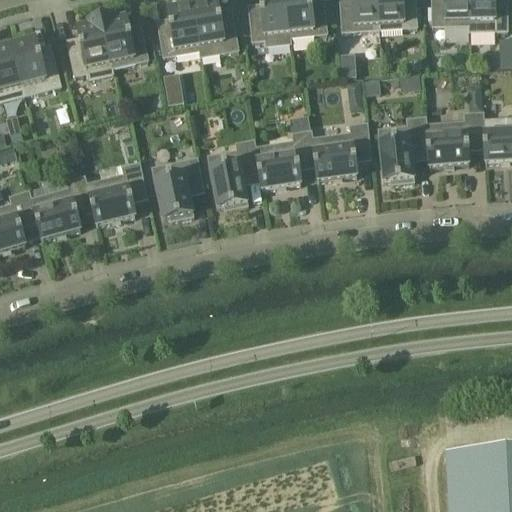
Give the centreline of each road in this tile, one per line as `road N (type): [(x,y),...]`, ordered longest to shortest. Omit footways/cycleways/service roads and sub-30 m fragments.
road 1 (tertiary): [(0,453),(247,381),(387,353),(511,340)]
road 2 (tertiary): [(511,317),(255,354),(0,427)]
road 3 (residential): [(511,227),(325,244),(0,321)]
